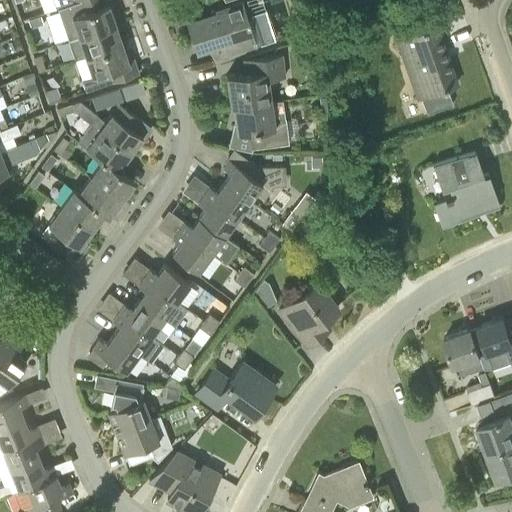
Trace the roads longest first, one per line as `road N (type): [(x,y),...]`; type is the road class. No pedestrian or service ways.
road 1 (residential): [(141,0),(181,131),(172,173),(81,297)]
road 2 (residential): [(407,312),(319,0)]
road 3 (residential): [(81,297),(60,333),(59,390),(103,492),(127,511)]
road 4 (residential): [(245,511),(311,399),(364,343)]
road 5 (residential): [(430,511),(364,343)]
road 6 (residential): [(407,312),(468,271),(511,254)]
